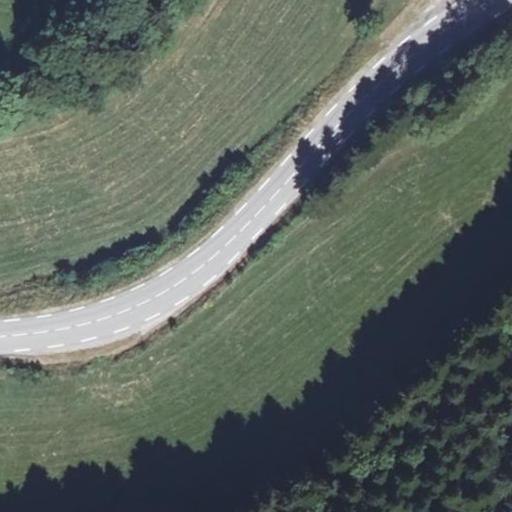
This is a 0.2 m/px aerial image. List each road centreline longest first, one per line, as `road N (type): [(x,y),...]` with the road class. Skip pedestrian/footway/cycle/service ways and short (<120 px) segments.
road 1 (secondary): [(483,0),(416,47),(200,266),(131,309),(0,334)]
road 2 (track): [(146,0),(118,32),(66,68),(0,94)]
